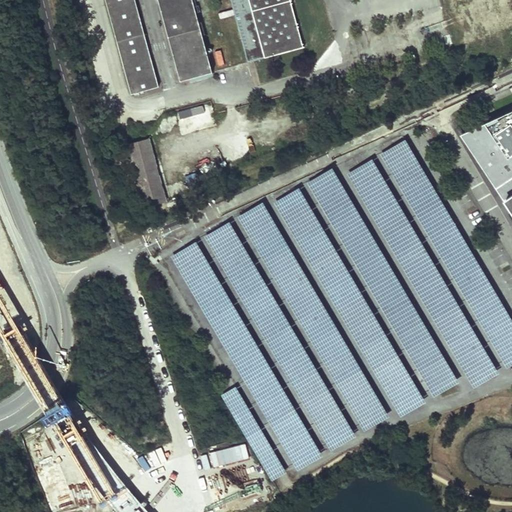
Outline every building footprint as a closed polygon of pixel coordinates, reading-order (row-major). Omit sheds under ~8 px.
[(135,0),(105,0),(130,95),(159,88),(135,0)] [(158,0),(180,82),(213,72),(193,1),(192,0),(158,0)] [(231,0),(249,62),(305,47),(291,0),(231,0)] [(358,96),(356,87),(348,90),(350,97),(352,96),(352,98),(358,96)] [(192,127),(212,123),(208,104),(188,109),(192,127)] [(511,104),(455,131),(511,218),(511,104)] [(148,139),(126,146),(143,210),(165,203),(148,139)]
